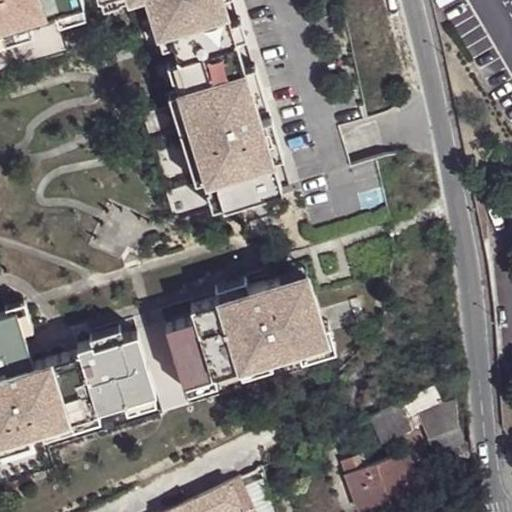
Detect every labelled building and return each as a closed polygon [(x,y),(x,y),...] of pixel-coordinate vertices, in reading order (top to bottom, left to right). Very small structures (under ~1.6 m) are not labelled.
[(0,0),(0,27),(4,27),(32,18),(59,10),(58,7),(81,0),(0,0)] [(59,10),(62,19),(88,11),(84,0),(81,0),(58,7),(59,10)] [(152,0),(162,32),(170,29),(175,44),(179,59),(169,62),(174,79),(178,78),(181,91),(192,125),(208,177),(211,187),(208,188),(214,208),(283,186),(274,157),(262,120),(258,104),(246,68),(238,40),(233,24),(225,0),(152,0)] [(4,27),(0,27),(0,40),(8,38),(36,30),(32,18),(4,27)] [(233,24),(238,40),(247,37),(242,20),(233,24)] [(170,29),(162,32),(167,46),(175,44),(170,29)] [(256,65),(246,68),(258,104),(267,101),(256,65)] [(181,91),(172,94),(182,128),(198,180),(208,177),(192,125),(181,91)] [(272,117),(262,120),(274,157),(284,155),(272,117)] [(196,316),(167,325),(185,381),(187,380),(214,372),(240,364),(269,354),(299,346),(328,336),(324,323),(307,269),(249,287),(219,296),(192,304),(196,316)] [(216,286),(219,296),(249,287),(246,277),(216,286)] [(124,397),(152,388),(155,387),(137,328),(123,332),(93,341),(92,337),(77,342),(77,346),(33,360),(16,306),(0,311),(0,434),(28,426),(40,422),(69,413),(95,405),(124,397)] [(299,346),(302,355),(336,345),(329,322),(324,323),(328,336),(299,346)] [(92,337),(93,341),(123,332),(120,323),(90,332),(92,337)] [(240,364),(242,373),(273,364),(269,354),(240,364)] [(187,380),(190,390),(216,382),(214,372),(187,380)] [(448,377),(433,384),(444,403),(459,396),(448,377)] [(433,384),(362,418),(377,442),(421,424),(438,455),(467,439),(463,427),(459,396),(444,403),(433,384)] [(152,388),(124,397),(127,406),(155,397),(152,388)] [(69,413),(40,422),(43,432),(72,423),(98,415),(95,405),(69,413)] [(28,426),(0,434),(0,444),(30,436),(28,426)] [(428,496),(412,450),(377,461),(370,464),(350,472),(364,507),(387,501),(391,511),(428,496)] [(370,464),(377,461),(372,450),(366,453),(370,464)] [(346,460),(350,472),(370,464),(366,453),(346,460)] [(185,503),(164,511),(220,511),(241,502),(250,498),(240,477),(232,480),(211,490),(185,503)] [(257,511),(250,498),(241,502),(245,511),(257,511)]
